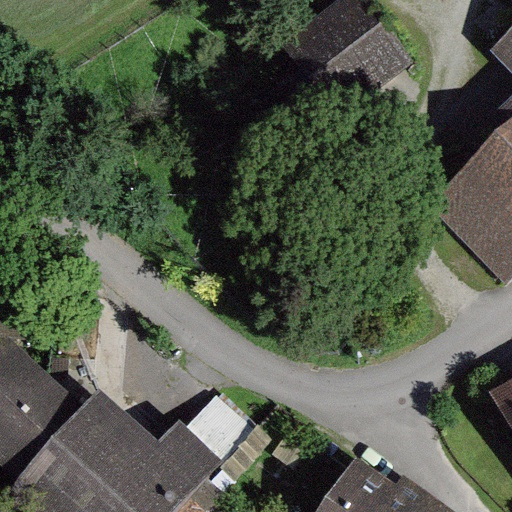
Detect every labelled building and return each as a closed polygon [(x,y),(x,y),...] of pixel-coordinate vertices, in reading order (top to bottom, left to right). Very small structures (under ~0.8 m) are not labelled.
[(366,0),(283,63),(347,146),(430,83),(366,0)] [(511,38),(496,53),(511,69),(511,38)] [(507,138),(430,209),(504,288),(511,279),(511,104),(492,123),(507,138)] [(57,265),(48,284),(90,306),(100,288),(57,265)] [(0,470),(22,490),(89,412),(13,347),(0,362),(0,470)] [(511,386),(488,400),(511,444),(511,386)] [(22,490),(6,508),(11,511),(183,511),(222,468),(179,431),(162,451),(101,399),(89,412),(22,490)] [(434,511),(366,465),(332,511),(434,511)]
